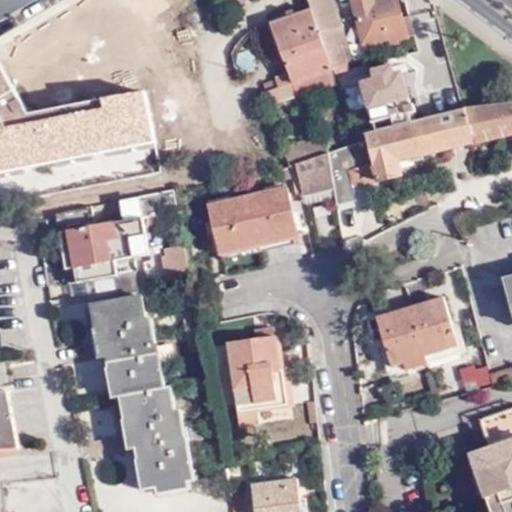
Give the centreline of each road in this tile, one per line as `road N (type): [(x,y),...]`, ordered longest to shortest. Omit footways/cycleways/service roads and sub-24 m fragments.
road 1 (residential): [(73,511),(20,216)]
road 2 (residential): [(329,305),(436,268),(449,256),(449,237),(429,224),(322,264)]
road 3 (residential): [(357,511),(329,305)]
